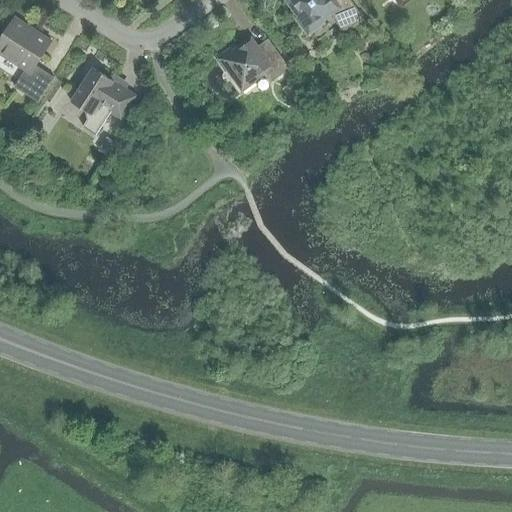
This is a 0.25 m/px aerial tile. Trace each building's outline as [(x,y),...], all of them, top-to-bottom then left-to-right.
[(307,36),(323,24),(320,20),(330,13),(343,32),(362,18),(349,0),(287,0),(299,17),(295,20),(307,36)] [(37,103),(53,78),(35,66),(51,41),(14,18),(0,39),(0,54),(24,70),(13,87),(37,103)] [(282,58),(277,61),(269,67),(250,39),(232,52),(229,49),(216,59),(225,71),(229,69),(235,78),(233,80),(242,92),(254,83),(252,80),(265,71),(272,82),(289,69),(282,58)] [(85,112),(87,119),(82,127),(95,136),(112,109),(122,116),(136,96),(125,89),(92,68),(70,102),(85,112)] [(102,145),(111,150),(115,143),(106,137),(102,145)]
